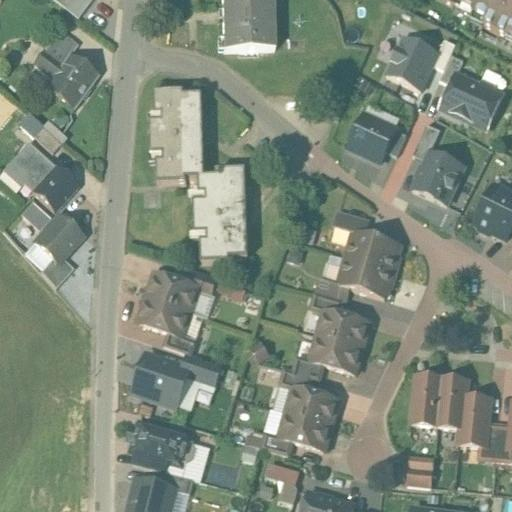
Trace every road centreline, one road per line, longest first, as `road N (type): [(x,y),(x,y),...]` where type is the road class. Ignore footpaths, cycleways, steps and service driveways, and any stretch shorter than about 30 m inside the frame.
road 1 (residential): [(100,511),(128,57)]
road 2 (residential): [(128,57),(192,63),(450,257)]
road 3 (residential): [(450,257),(376,415),(369,458)]
